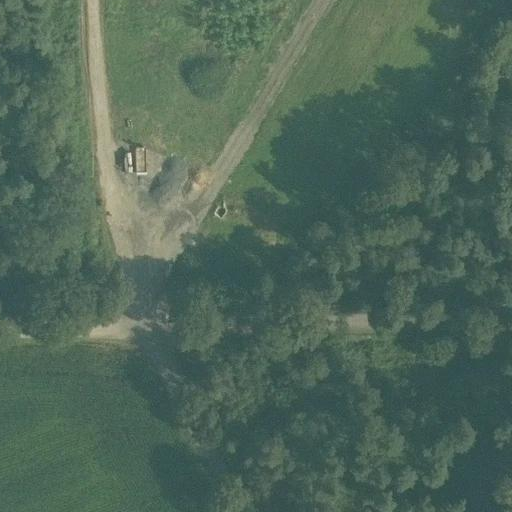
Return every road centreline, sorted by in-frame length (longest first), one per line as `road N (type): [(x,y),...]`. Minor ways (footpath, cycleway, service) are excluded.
road 1 (track): [(0,321),(511,307)]
road 2 (track): [(249,511),(150,318),(155,210)]
road 3 (track): [(155,210),(221,171),(321,0)]
road 4 (track): [(155,210),(99,119),(94,0)]
